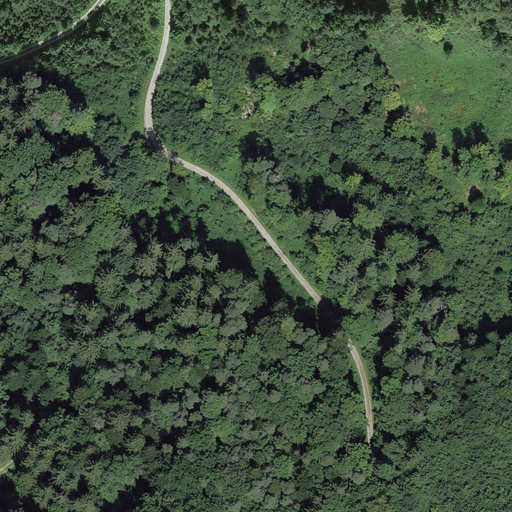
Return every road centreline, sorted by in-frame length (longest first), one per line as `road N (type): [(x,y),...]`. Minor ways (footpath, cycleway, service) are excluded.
road 1 (track): [(382,511),(362,368),(343,331),(230,194),(168,155),(147,131),(166,51),(167,0)]
road 2 (track): [(166,511),(89,438),(0,394)]
road 3 (track): [(0,63),(45,45),(103,0)]
